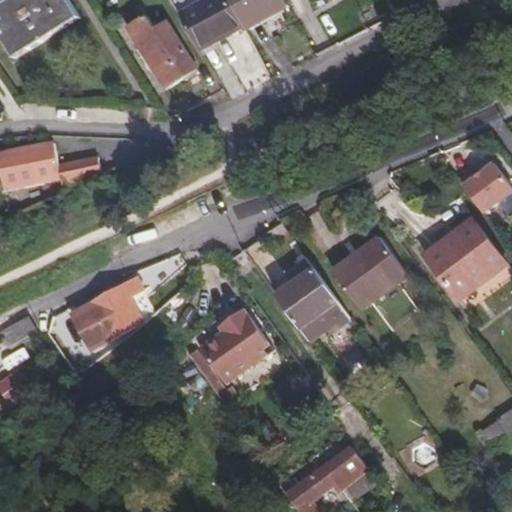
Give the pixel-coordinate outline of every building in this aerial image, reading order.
[(12,0),(0,7),(0,35),(14,58),(78,20),(66,0),(12,0)] [(242,28),(227,0),(205,0),(176,17),(199,54),(242,28)] [(266,17),(256,0),(227,0),(242,28),(246,29),(266,17)] [(286,5),(282,0),(256,0),(266,17),(286,5)] [(137,6),(120,15),(127,26),(125,29),(164,90),(180,81),(183,81),(194,75),(161,20),(149,27),(137,6)] [(58,174),(62,192),(99,175),(96,159),(57,167),(52,145),(2,156),(9,185),(58,174)] [(511,190),(494,166),(475,180),(471,174),(459,183),(483,216),(511,194),(511,190)] [(425,258),(456,301),(504,267),(474,223),(425,258)] [(360,262),(336,279),(359,311),(405,278),(377,240),(356,255),(360,262)] [(360,262),(356,255),(331,272),(336,279),(360,262)] [(325,311),(336,303),(313,271),(274,297),(304,340),(332,320),(325,311)] [(135,281),(91,303),(69,314),(88,351),(140,325),(126,299),(140,292),(135,281)] [(325,311),(332,320),(342,312),(336,303),(325,311)] [(224,324),(252,365),(273,351),(245,310),(224,324)] [(26,318),(0,331),(0,333),(9,350),(36,336),(26,318)] [(224,384),(252,365),(224,324),(218,328),(221,333),(199,348),(224,384)] [(202,379),(210,374),(191,346),(183,352),(202,379)] [(215,397),(223,392),(210,374),(202,379),(215,397)] [(223,392),(215,397),(225,412),(238,402),(229,388),(223,392)] [(511,413),(497,422),(508,441),(511,437),(511,413)] [(426,470),(437,450),(416,438),(405,457),(426,470)] [(352,454),(327,471),(286,499),(295,511),(317,511),(312,504),(332,490),(336,495),(342,491),(351,504),(375,487),(352,454)]
